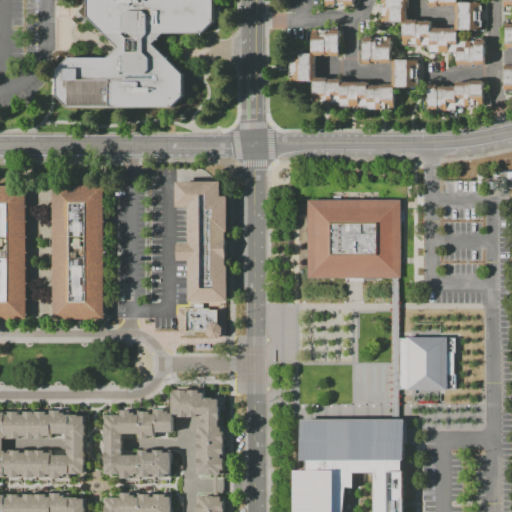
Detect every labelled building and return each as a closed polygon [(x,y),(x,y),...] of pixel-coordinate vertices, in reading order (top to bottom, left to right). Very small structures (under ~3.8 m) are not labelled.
[(169,107),(180,97),(179,72),(150,44),(162,33),(200,32),(213,22),(212,0),(85,0),(85,15),(117,46),(105,58),(65,59),(53,69),(54,95),(65,107),(169,107)] [(356,0),(356,6),(333,6),(332,8),(329,8),(329,0),(356,0)] [(460,0),(460,4),(484,4),(484,31),(460,31),(460,42),(487,42),(487,66),(460,66),(460,53),(433,53),(433,46),(406,47),(405,23),(384,23),(383,10),(385,10),(385,0),(411,0),(411,10),(409,10),(409,21),(420,21),(420,23),(433,23),(433,30),(458,30),(458,7),(433,7),(433,0),(460,0)] [(421,61),(421,88),(397,88),(398,111),(371,111),(371,108),(344,108),(344,104),(325,104),(317,104),(317,83),(292,83),(292,73),(293,73),(293,64),(292,64),(292,55),(316,55),(316,31),(342,31),(343,57),(319,57),(319,79),(330,79),(330,81),(344,80),(344,84),(371,84),(371,87),(384,87),(384,85),(396,85),(396,63),(397,63),(397,61),(421,61)] [(394,39),(394,63),(392,63),(392,64),(374,64),(374,65),(367,65),(367,39),(394,39)] [(511,63),(504,63),(503,90),(511,90),(511,63)] [(486,84),(486,107),(460,107),(460,112),(433,112),(432,86),(440,86),(440,88),(459,88),(459,83),(473,84),(473,82),(484,81),(484,84),(486,84)] [(174,181),(220,181),(221,195),(227,195),(227,234),(224,234),(224,301),(188,301),(188,261),(178,261),(177,247),(188,247),(188,208),(174,208),(174,181)] [(0,187),(25,187),(24,321),(0,320),(0,187)] [(52,188),(102,188),(102,321),(52,321),(52,188)] [(307,201),(307,279),(355,279),(396,279),(400,279),(400,261),(400,201),(307,201)] [(179,309),(217,309),(217,324),(221,328),(221,335),(215,340),(210,340),(206,336),(206,333),(178,333),(179,309)] [(399,338),(399,391),(454,392),(454,339),(399,338)] [(221,401),(222,409),(222,421),(222,428),(224,428),(224,433),(227,433),(227,456),(224,456),(224,460),(226,460),(226,476),(218,476),(218,477),(209,477),(209,476),(200,476),(200,429),(205,429),(205,420),(206,420),(206,418),(176,419),(176,433),(158,434),(158,440),(142,440),(142,435),(124,435),(124,437),(125,437),(125,455),(124,455),(124,457),(142,457),(142,452),(151,452),(151,454),(157,454),(157,452),(166,452),(166,454),(173,454),(173,461),(174,461),(174,469),(173,469),(173,479),(124,479),(124,475),(107,475),(106,417),(124,416),(124,412),(134,412),(134,414),(138,414),(138,416),(142,416),(142,413),(153,413),(153,416),(158,416),(158,410),(168,410),(168,413),(171,413),(171,415),(176,415),(175,394),(180,394),(180,392),(202,391),(202,394),(207,394),(207,400),(216,400),(216,401),(221,401)] [(89,416),(89,475),(72,475),(72,479),(0,479),(0,412),(72,412),(72,417),(89,416)] [(298,421),(392,420),(405,420),(404,511),(292,511),(292,471),(306,471),(307,459),(299,458),(298,421)] [(227,498),(227,511),(107,511),(107,498),(124,498),(124,494),(173,495),(173,511),(200,511),(200,498),(227,498)] [(89,499),(89,511),(0,511),(0,495),(73,495),(73,499),(89,499)]
